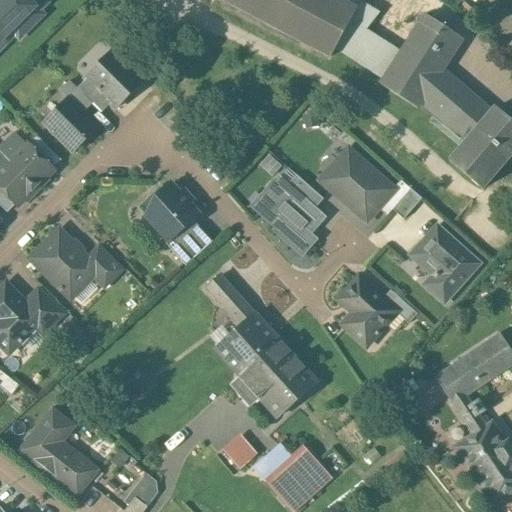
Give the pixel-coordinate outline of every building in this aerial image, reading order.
[(0,0),(0,48),(15,33),(19,37),(40,16),(37,12),(45,3),(41,0),(0,0)] [(491,113),(442,71),(462,39),(427,16),(402,54),(363,31),(375,15),(359,5),(361,0),(224,0),(331,57),(336,48),(385,79),(381,85),(417,109),(421,102),(467,141),(449,161),(483,190),(511,156),(511,122),(495,108),(491,113)] [(481,11),(468,0),(462,7),(481,23),(486,17),(480,12),(481,11)] [(486,17),(481,23),(492,33),(510,15),(498,4),(486,17)] [(511,16),(510,15),(492,33),(508,48),(511,43),(511,16)] [(113,51),(85,79),(86,80),(111,105),(116,110),(144,82),(113,51)] [(111,105),(86,80),(78,89),(93,104),(102,113),(111,105)] [(78,89),(70,82),(60,92),(69,100),(83,114),(93,104),(78,89)] [(83,114),(69,100),(45,124),(73,152),(97,128),(83,114)] [(26,145),(15,134),(4,146),(3,145),(0,148),(0,153),(9,162),(36,189),(55,171),(53,169),(28,144),(27,144),(26,145)] [(62,161),(36,136),(28,144),(53,169),(62,161)] [(453,152),(440,140),(434,147),(447,158),(453,152)] [(393,191),(348,151),(332,170),(342,179),(332,191),(367,222),(378,209),(394,191),(393,191)] [(36,189),(9,162),(0,171),(0,190),(15,205),(18,208),(36,189)] [(324,200),(297,176),(287,187),(314,210),(324,200)] [(287,187),(278,179),(262,197),(269,204),(260,214),(277,229),(275,231),(302,255),(315,241),(307,233),(310,229),(312,231),(323,219),(314,210),(287,187)] [(394,191),(378,209),(387,217),(411,190),(401,182),(393,191),(394,191)] [(180,195),(171,184),(156,198),(160,202),(145,215),(169,242),(193,221),(199,216),(190,205),(193,203),(183,192),(180,195)] [(15,205),(0,190),(0,206),(7,214),(15,205)] [(193,221),(169,242),(166,244),(186,267),(213,243),(193,221)] [(427,286),(444,302),(476,265),(437,230),(412,257),(435,277),(427,286)] [(74,240),(71,243),(59,232),(31,260),(60,289),(59,290),(61,292),(62,291),(71,299),(93,277),(99,271),(88,260),(82,254),(85,251),(74,240)] [(121,271),(99,248),(88,260),(99,271),(93,277),(105,288),(121,271)] [(221,276),(206,288),(210,293),(225,280),(221,276)] [(383,300),(359,279),(339,301),(354,314),(343,326),(366,347),(396,313),(397,313),(383,300)] [(255,314),(225,280),(210,293),(241,327),(255,314)] [(24,304),(5,286),(0,291),(0,344),(9,354),(19,344),(20,345),(22,343),(21,342),(35,328),(42,321),(24,304)] [(64,315),(38,290),(24,304),(42,321),(35,328),(43,336),(64,315)] [(418,315),(391,291),(383,300),(397,313),(396,313),(409,325),(418,315)] [(241,327),(215,350),(235,372),(275,337),(255,314),(241,327)] [(475,436),(487,428),(478,415),(485,411),(479,401),(472,406),(466,396),(511,365),(511,352),(508,347),(500,335),(435,378),(475,436)] [(275,337),(235,372),(250,390),(290,354),(275,337)] [(290,354),(250,390),(276,419),(317,383),(290,354)] [(19,387),(0,371),(0,388),(11,397),(19,387)] [(41,470),(58,449),(76,427),(52,408),(31,435),(29,435),(24,441),(25,443),(18,452),(41,470)] [(487,428),(475,436),(455,449),(473,476),(511,450),(511,447),(508,441),(505,444),(492,424),(487,428)] [(241,437),(223,452),(239,470),(257,455),(241,437)] [(58,449),(41,470),(77,499),(100,471),(79,454),(73,461),(58,449)] [(511,492),(511,450),(473,476),(493,505),(511,492)] [(306,452),(269,485),(293,511),(294,511),(331,480),(306,452)] [(135,499),(124,511),(143,511),(147,508),(135,499)]
